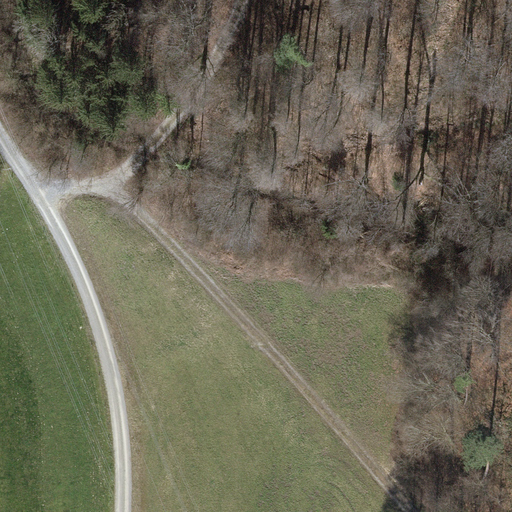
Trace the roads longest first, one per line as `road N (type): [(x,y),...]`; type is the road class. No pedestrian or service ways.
road 1 (track): [(418,511),(139,208),(100,187),(35,188)]
road 2 (track): [(0,133),(56,224),(96,313),(116,395),(123,511)]
road 3 (track): [(243,0),(183,106),(111,190)]
